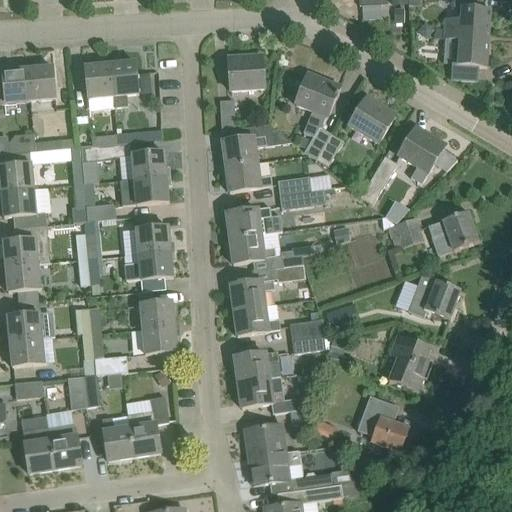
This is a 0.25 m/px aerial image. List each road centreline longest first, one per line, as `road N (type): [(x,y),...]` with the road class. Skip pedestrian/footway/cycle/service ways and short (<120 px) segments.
road 1 (residential): [(223,481),(211,431),(187,22)]
road 2 (residential): [(299,18),(511,144)]
road 3 (residential): [(426,511),(511,290)]
road 4 (residential): [(0,507),(223,481)]
road 5 (residential): [(0,33),(187,22)]
